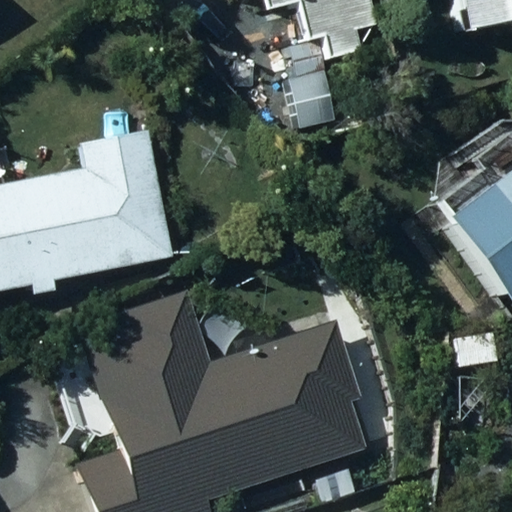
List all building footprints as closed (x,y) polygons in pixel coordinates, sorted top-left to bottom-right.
[(256,0),(259,9),(289,2),(298,41),(312,37),(317,58),(352,49),(348,31),(369,26),(363,0),(256,0)] [(511,0),(493,0),(500,28),(511,25),(511,0)] [(70,143),(75,169),(0,184),(0,288),(21,285),(23,294),(43,290),(41,281),(165,256),(141,129),(70,143)] [(511,158),(477,185),(511,231),(511,158)] [(307,213),(279,218),(283,238),(311,233),(307,213)] [(108,453),(70,465),(85,511),(202,511),(199,499),(360,446),(345,399),(354,396),(329,321),(201,363),(178,290),(109,313),(113,323),(70,337),(108,453)] [(489,334),(447,337),(449,368),(491,365),(489,334)] [(356,455),(367,487),(390,479),(378,447),(356,455)] [(342,468),(309,481),(318,504),(351,492),(342,468)]
